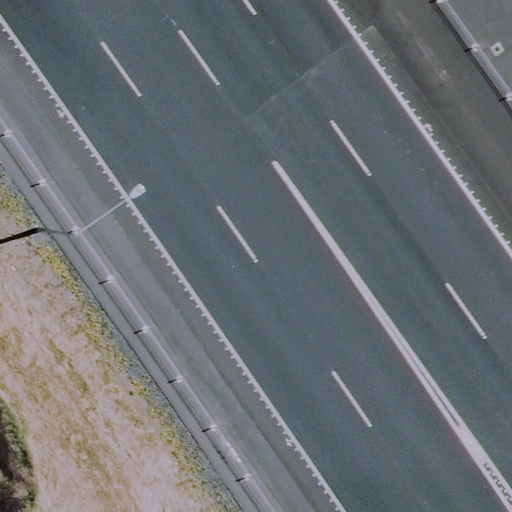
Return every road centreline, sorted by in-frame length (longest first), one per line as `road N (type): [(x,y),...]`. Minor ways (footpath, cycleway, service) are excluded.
road 1 (motorway): [(422,511),(322,359),(172,0)]
road 2 (motorway): [(511,406),(217,0)]
